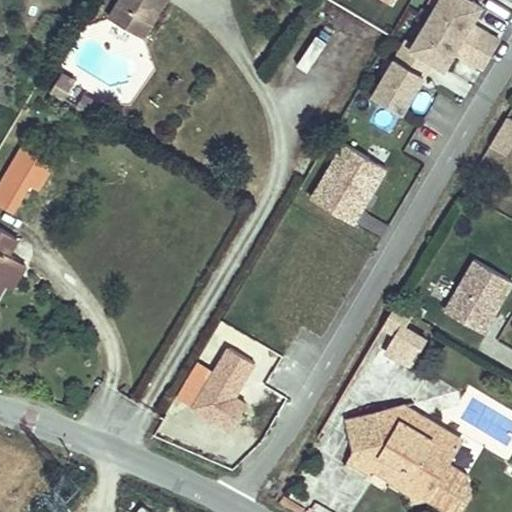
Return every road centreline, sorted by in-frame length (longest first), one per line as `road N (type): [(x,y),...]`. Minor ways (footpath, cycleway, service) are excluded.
road 1 (unknown): [(201,0),(260,88),(272,132),(268,176),(145,464),(114,511)]
road 2 (residential): [(511,45),(236,501)]
road 3 (residential): [(0,409),(236,501)]
road 4 (unknown): [(39,264),(91,316),(109,359),(107,399),(88,442)]
